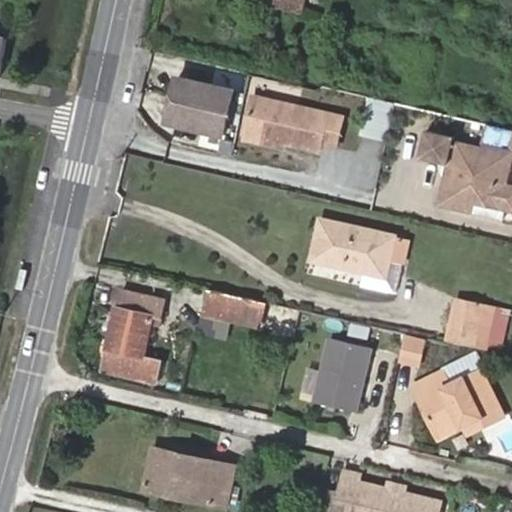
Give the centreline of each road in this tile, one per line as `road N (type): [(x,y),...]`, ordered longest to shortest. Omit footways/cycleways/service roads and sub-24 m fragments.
road 1 (unknown): [(33,359),(502,472)]
road 2 (unknown): [(89,123),(511,226)]
road 3 (secondary): [(0,489),(89,123)]
road 4 (secondary): [(89,123),(117,0)]
